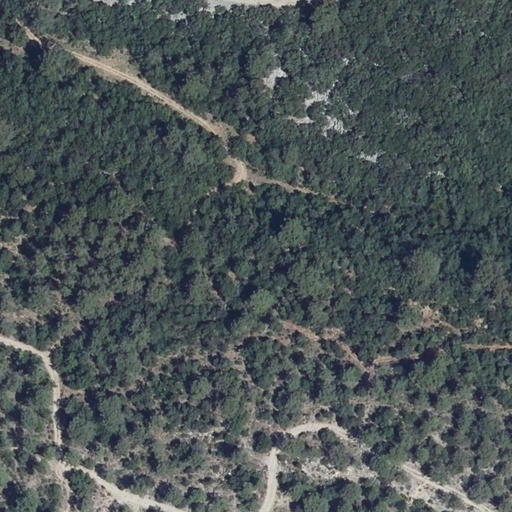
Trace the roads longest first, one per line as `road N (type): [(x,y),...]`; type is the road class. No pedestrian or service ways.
road 1 (track): [(267,511),(271,478),(264,463),(296,429),(316,426),(367,437),(419,485),(476,511)]
road 2 (track): [(0,339),(41,354),(59,394),(64,442),(83,469)]
